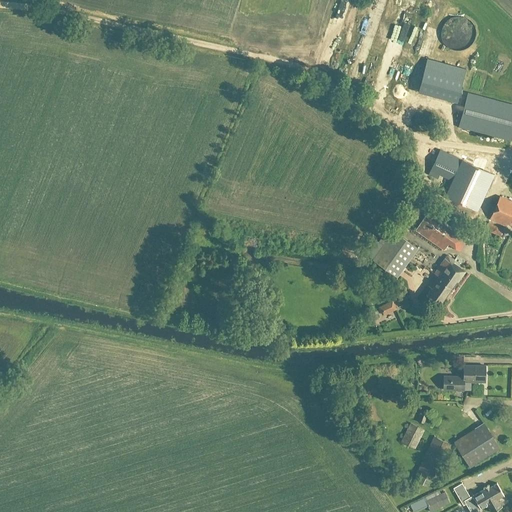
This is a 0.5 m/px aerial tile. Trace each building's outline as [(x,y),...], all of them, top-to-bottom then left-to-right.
[(445,42),(449,49),(455,53),(464,55),(474,51),(478,45),(479,36),(477,29),(471,24),(463,21),(454,22),(448,27),(446,33),(445,42)] [(457,102),(464,77),(425,66),(418,92),(457,102)] [(511,138),(511,103),(470,91),(461,124),(501,135),(500,139),(505,141),(506,137),(511,138)] [(495,173),(441,148),(429,175),(438,179),(440,175),(452,181),(445,196),(477,211),(495,173)] [(511,225),(511,199),(501,195),(491,219),(506,226),(508,223),(511,225)] [(463,240),(467,233),(443,217),(438,224),(426,215),(415,231),(445,251),(449,245),(460,252),(467,243),(463,240)] [(398,278),(418,249),(394,231),(373,260),(398,278)] [(441,305),(456,284),(465,272),(453,263),(455,260),(449,256),(447,256),(435,274),(437,276),(431,285),(431,287),(432,288),(427,295),(441,305)] [(221,307),(220,325),(230,326),(231,308),(221,307)] [(372,313),(376,322),(386,318),(382,309),(372,313)] [(465,391),(471,391),(472,382),(486,382),(486,366),(464,366),(464,377),(465,377),(465,391)] [(465,377),(464,377),(444,377),(444,390),(465,391),(465,377)] [(470,468),(500,449),(484,423),(454,442),(470,468)] [(424,430),(410,424),(401,442),(415,449),(424,430)] [(434,437),(416,475),(420,476),(417,482),(427,487),(430,481),(434,483),(451,445),(434,437)] [(464,491),(473,486),(468,475),(459,479),(464,491)] [(474,495),(473,496),(481,509),(482,509),(481,509),(488,505),(491,511),(493,511),(502,507),(502,506),(502,507),(497,499),(504,496),(497,483),(497,484),(490,488),(489,486),(489,485),(484,488),(484,489),(484,488),(485,489),(474,496),(474,495)] [(430,511),(431,511),(446,505),(441,494),(426,501),(430,511)]
